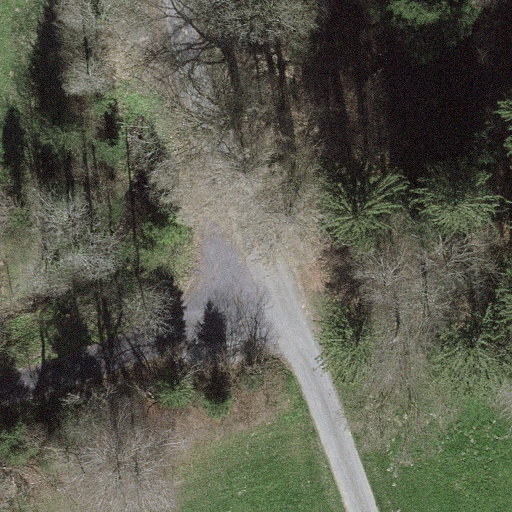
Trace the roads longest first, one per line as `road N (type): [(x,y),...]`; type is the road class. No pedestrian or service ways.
road 1 (unclassified): [(375,511),(224,124),(214,0)]
road 2 (track): [(0,402),(290,295)]
